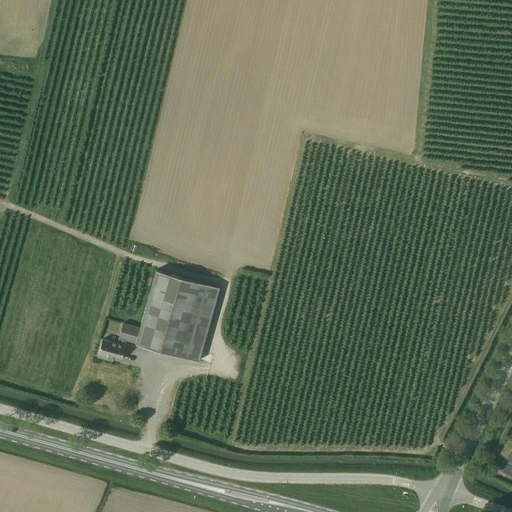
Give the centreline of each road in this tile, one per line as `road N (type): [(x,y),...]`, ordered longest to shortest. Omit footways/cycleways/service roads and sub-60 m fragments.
road 1 (unclassified): [(441,491),(393,480),(230,474),(0,410)]
road 2 (primary): [(165,476),(0,430)]
road 3 (primary): [(320,511),(165,476)]
road 4 (tertiary): [(441,491),(511,357)]
